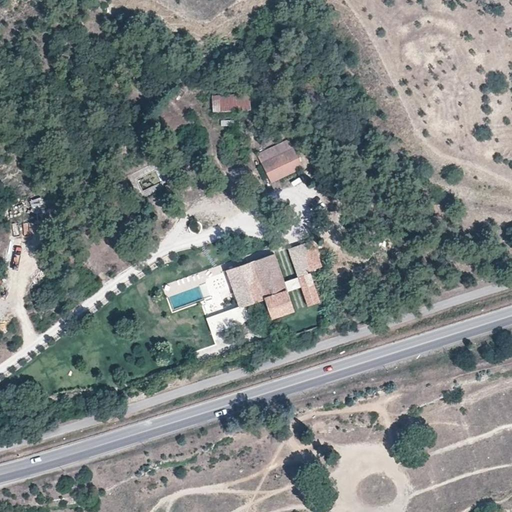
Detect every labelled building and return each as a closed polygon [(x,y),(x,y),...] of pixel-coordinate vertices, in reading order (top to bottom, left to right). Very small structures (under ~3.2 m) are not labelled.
[(172,103),(177,105),(175,113),(186,116),(191,100),(174,94),(172,103)] [(250,110),(250,94),(212,95),(213,112),(250,110)] [(302,167),(289,139),(257,154),(271,182),(302,167)] [(176,188),(173,182),(165,186),(168,192),(176,188)] [(322,267),(313,240),(288,248),(307,306),(321,302),(310,271),(322,267)] [(295,311),(274,253),(226,270),(239,308),(265,299),(272,319),(295,311)] [(74,350),(65,356),(70,362),(78,355),(74,350)]
